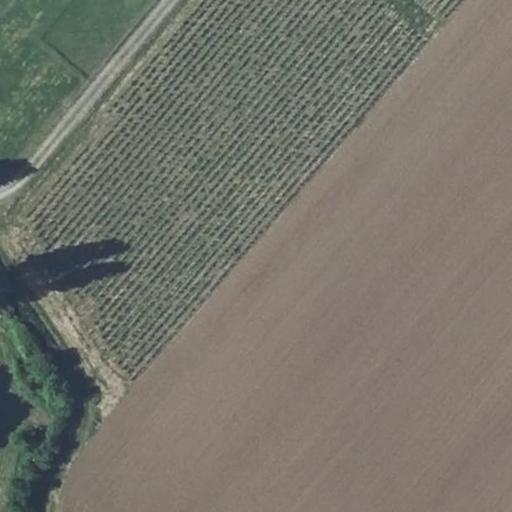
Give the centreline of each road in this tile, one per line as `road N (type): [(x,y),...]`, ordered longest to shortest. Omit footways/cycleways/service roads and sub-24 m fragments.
road 1 (track): [(0,264),(83,393),(74,433),(40,469),(41,511)]
road 2 (track): [(0,203),(176,0)]
